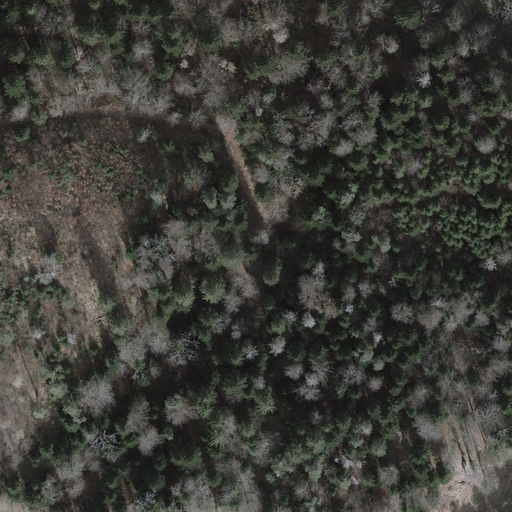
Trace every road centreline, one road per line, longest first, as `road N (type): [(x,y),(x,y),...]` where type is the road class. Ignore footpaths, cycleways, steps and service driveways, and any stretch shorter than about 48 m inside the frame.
road 1 (track): [(511,187),(383,202),(331,225),(285,224),(250,190),(227,136)]
road 2 (track): [(0,30),(102,39),(163,74),(227,136)]
road 3 (track): [(227,136),(196,121),(104,108),(0,120)]
